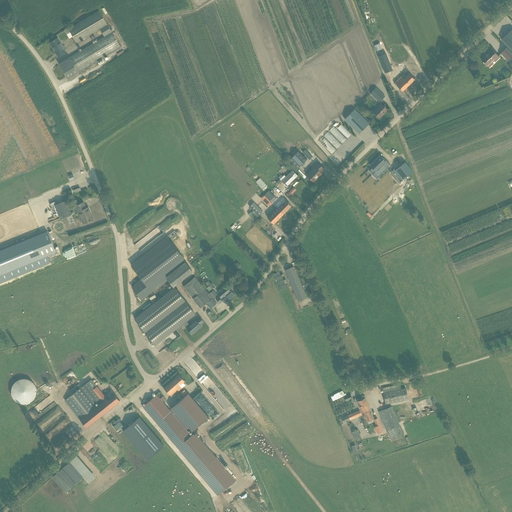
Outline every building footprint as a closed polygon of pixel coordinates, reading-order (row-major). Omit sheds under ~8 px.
[(104,37),(58,64),(68,81),(73,79),(79,75),(78,73),(121,48),(120,46),(99,11),(72,26),(68,29),(76,43),(99,29),(104,37)] [(511,29),(501,40),(505,44),(511,51),(511,29)] [(57,56),(66,51),(57,38),(49,43),(57,56)] [(511,63),(510,61),(511,59),(511,53),(507,48),(501,53),(509,62),(508,64),(510,66),(511,63)] [(408,65),(415,60),(411,55),(412,54),(408,49),(397,57),(402,63),(405,61),(408,65)] [(500,58),(495,53),(492,49),(488,53),(488,54),(482,60),(483,61),(484,62),(485,63),(489,67),(500,58)] [(386,54),(378,57),(385,74),(393,71),(386,54)] [(399,79),(395,82),(402,88),(405,85),(404,84),(409,80),(412,83),(417,77),(407,67),(402,73),(404,75),(399,79)] [(88,86),(94,82),(91,77),(85,81),(88,86)] [(385,96),(381,93),(376,88),(370,93),(375,98),(379,102),(385,96)] [(387,110),(381,104),(373,112),(379,118),(383,113),(384,113),(387,110)] [(369,123),(365,120),(354,109),(344,119),(355,130),(359,133),(369,123)] [(342,123),(328,136),(342,150),(357,135),(346,124),(345,125),(342,123)] [(323,141),(337,154),(341,149),(328,136),(323,141)] [(389,154),(395,161),(399,156),(393,150),(389,154)] [(296,170),(307,159),(298,151),(287,162),(296,170)] [(373,168),(370,171),(373,174),(375,171),(379,175),(385,169),(384,167),(385,166),(387,167),(390,164),(386,161),(385,161),(379,156),(370,165),(373,168)] [(405,162),(395,170),(402,179),(412,171),(408,166),(405,162)] [(323,169),(320,165),(317,163),(314,166),(315,167),(307,175),(313,182),(321,173),(320,172),(323,169)] [(297,176),(292,170),(281,181),(286,187),(295,178),(297,176)] [(300,187),(293,193),(295,196),(302,189),(300,187)] [(276,199),(270,192),(265,196),(267,199),(268,199),(272,203),(276,199)] [(272,203),(265,196),(264,195),(262,198),(261,198),(268,206),(272,203)] [(277,208),(283,214),(291,206),(288,202),(283,198),(280,201),(282,203),(277,208)] [(66,200),(54,205),(57,213),(60,218),(60,219),(72,215),(66,200)] [(83,224),(88,222),(89,221),(91,221),(92,220),(89,212),(90,211),(88,207),(86,208),(83,202),(79,204),(75,206),(83,224)] [(253,202),(249,206),(258,216),(263,212),(253,202)] [(267,218),(270,220),(273,224),(283,214),(277,208),(267,218)] [(139,222),(131,229),(134,233),(143,226),(139,222)] [(0,274),(10,271),(41,257),(41,258),(56,252),(47,231),(32,237),(2,249),(0,250),(0,274)] [(165,237),(129,265),(140,279),(130,288),(140,300),(166,279),(165,277),(162,274),(182,258),(165,237)] [(143,249),(150,245),(148,240),(140,244),(143,249)] [(79,247),(73,248),(74,256),(81,255),(79,247)] [(192,272),(185,262),(165,277),(166,279),(173,288),(192,272)] [(235,263),(231,267),(236,272),(240,268),(236,264),(235,263)] [(298,301),(306,298),(293,267),(285,270),(298,301)] [(279,275),(285,290),(292,287),(286,272),(279,275)] [(210,276),(207,277),(212,285),(215,283),(210,276)] [(183,287),(197,304),(200,308),(212,298),(209,295),(195,277),(183,287)] [(154,345),(194,314),(174,288),(159,300),(135,319),(154,345)] [(234,295),(231,291),(228,288),(222,293),(222,292),(215,298),(220,303),(223,301),(225,303),(228,300),(234,294),(234,295)] [(213,298),(217,294),(213,290),(209,294),(213,298)] [(207,303),(211,308),(216,304),(212,299),(207,303)] [(199,317),(186,328),(192,335),(201,326),(200,325),(204,322),(199,317)] [(164,343),(167,347),(182,336),(179,332),(164,343)] [(175,391),(181,386),(182,388),(185,385),(183,382),(184,381),(179,375),(164,388),(173,399),(178,395),(178,394),(175,391)] [(28,403),(30,402),(31,401),(32,401),(34,398),(35,397),(35,396),(35,395),(36,394),(36,392),(36,391),(36,389),(36,388),(35,387),(35,386),(34,385),(33,383),(32,382),(31,381),(30,380),(29,380),(28,379),(26,379),(25,379),(23,379),(22,379),(21,379),(20,379),(18,380),(17,380),(16,381),(15,382),(14,383),(13,384),(13,385),(12,386),(12,387),(11,388),(11,389),(11,391),(11,392),(11,394),(12,395),(12,396),(12,397),(13,398),(14,399),(14,400),(15,401),(16,401),(17,402),(18,403),(20,403),(21,404),(24,404),(26,404),(27,403),(28,403)] [(87,382),(64,401),(86,428),(120,401),(114,394),(107,399),(97,386),(93,389),(87,382)] [(400,384),(382,388),(382,391),(391,390),(391,391),(383,392),(385,405),(408,400),(405,388),(401,389),(400,384)] [(223,388),(216,394),(219,397),(226,391),(223,388)] [(170,409),(187,428),(189,427),(192,431),(207,417),(187,394),(183,397),(170,409)] [(156,395),(143,406),(218,495),(236,480),(216,457),(216,458),(215,456),(196,434),(194,435),(193,434),(191,436),(156,395)] [(357,401),(359,405),(365,418),(367,417),(368,421),(374,418),(367,402),(365,398),(357,401)] [(378,412),(388,433),(391,440),(403,434),(391,406),(378,412)] [(361,415),(359,410),(342,418),(338,419),(341,424),(350,420),(361,415)] [(133,412),(116,427),(141,455),(158,441),(133,412)] [(357,430),(351,432),(355,440),(361,437),(357,430)] [(52,477),(55,481),(65,492),(83,477),(88,483),(95,477),(76,456),(69,462),(52,477)] [(116,484),(122,479),(116,472),(114,475),(112,473),(109,476),(116,484)]
